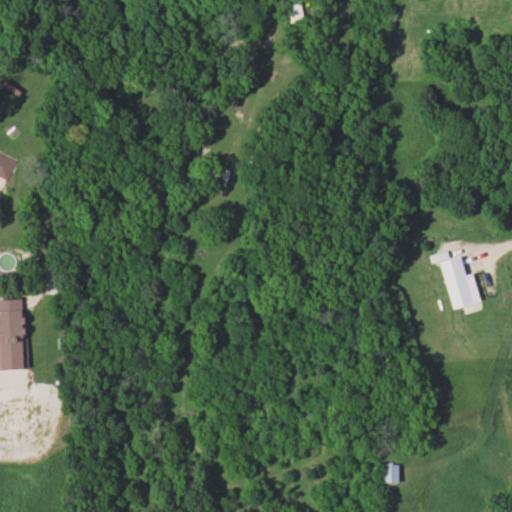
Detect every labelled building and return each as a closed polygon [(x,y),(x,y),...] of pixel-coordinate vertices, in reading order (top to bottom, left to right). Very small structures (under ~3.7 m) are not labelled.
[(301,20),(296,0),(282,0),(288,23),(301,20)] [(0,177),(5,180),(15,161),(0,152),(0,177)] [(209,180),(223,185),(228,172),(213,167),(209,180)] [(437,262),(449,309),(477,302),(470,274),(462,276),(458,257),(437,262)] [(0,298),(0,369),(24,370),(23,299),(0,298)] [(395,482),(395,464),(379,464),(379,482),(395,482)]
